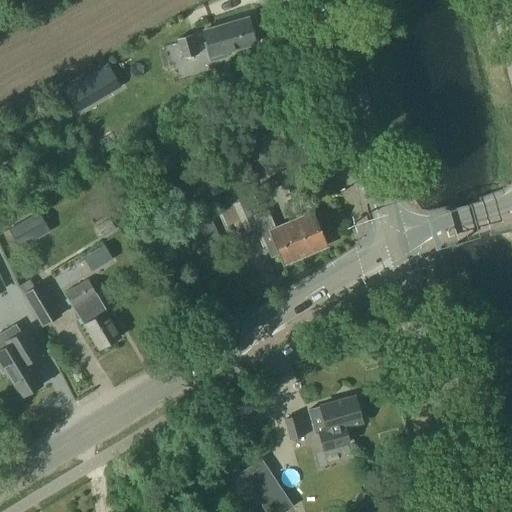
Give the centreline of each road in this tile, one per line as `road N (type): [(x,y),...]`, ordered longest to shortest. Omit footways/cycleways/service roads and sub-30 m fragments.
road 1 (tertiary): [(0,484),(394,240)]
road 2 (secondary): [(474,511),(394,240)]
road 3 (secondary): [(394,240),(324,0)]
road 4 (tertiary): [(394,240),(511,201)]
